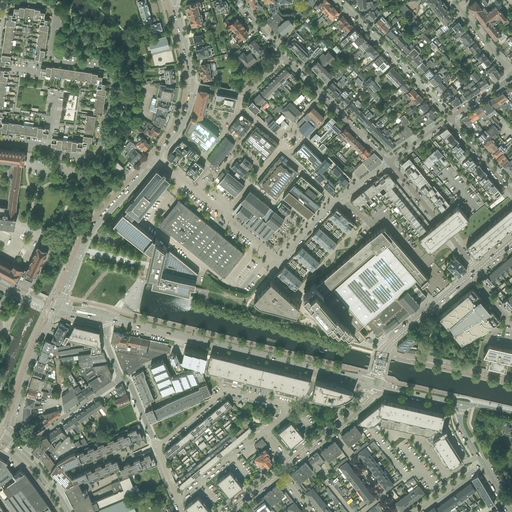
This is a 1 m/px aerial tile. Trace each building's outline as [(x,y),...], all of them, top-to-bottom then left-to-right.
[(145,0),(144,0),(141,1),(138,2),(144,23),(151,21),(150,14),(148,6),(147,6),(145,0)] [(213,1),(215,6),(216,9),(217,13),(220,12),(226,11),(224,7),(227,6),(226,5),(227,4),(226,2),(225,1),(221,2),(220,0),(217,0),(216,0),(215,0),(214,0),(214,1),(213,1)] [(257,6),(258,11),(263,10),(262,7),(260,7),(260,6),(259,6),(259,4),(257,4),(256,0),(246,0),(247,1),(250,1),(250,6),(252,6),(252,7),(255,7),(255,6),(257,6)] [(264,0),(264,2),(269,2),(270,8),(273,15),(276,13),(279,11),(279,10),(278,5),(277,2),(273,0),(264,0)] [(318,13),(321,10),(329,3),(328,2),(329,2),(327,0),(326,1),(325,0),(322,0),(317,5),(316,4),(312,8),(314,10),(314,12),(316,13),(318,13)] [(357,0),(358,4),(358,5),(358,7),(359,7),(360,8),(362,10),(365,9),(367,7),(368,7),(372,4),(371,0),(357,0)] [(431,8),(435,13),(445,5),(445,4),(444,3),(443,2),(442,2),(441,2),(440,0),(431,8)] [(476,0),(472,4),(468,7),(474,15),(475,14),(494,39),(501,34),(494,25),(502,19),(503,21),(506,18),(500,10),(499,10),(496,5),(487,12),(484,7),(488,4),(484,0),(481,0),(477,0),(476,1),(476,0)] [(185,10),(186,13),(202,9),(199,1),(186,5),(187,9),(186,9),(185,10)] [(322,17),(324,19),(334,9),(332,6),(331,4),(330,5),(329,3),(321,10),(324,13),(323,14),(323,15),(322,17)] [(370,9),(365,15),(371,21),(374,17),(377,15),(379,13),(376,9),(373,12),(373,11),(372,10),(375,7),(375,6),(379,5),(379,3),(373,4),(369,8),(370,9)] [(435,13),(440,19),(449,12),(447,10),(448,9),(447,8),(448,7),(447,6),(446,6),(445,5),(435,13)] [(334,9),(324,19),(329,24),(332,20),(339,14),(338,13),(338,12),(338,11),(337,11),(334,9)] [(199,10),(186,13),(187,17),(189,17),(190,17),(190,20),(202,17),(201,13),(200,14),(199,12),(199,10)] [(381,17),(374,24),(378,29),(387,21),(384,18),(389,14),(389,13),(386,10),(385,12),(384,12),(382,14),(380,16),(381,17)] [(449,12),(440,19),(445,26),(446,25),(452,21),(451,20),(452,20),(452,19),(454,18),(451,15),(451,14),(450,12),(449,12)] [(273,15),(265,21),(267,23),(266,23),(267,24),(268,24),(274,32),(279,37),(280,37),(283,40),(287,37),(288,36),(285,32),(291,27),(293,25),(288,19),(285,20),(284,21),(282,18),(276,13),(273,15)] [(339,30),(341,27),(347,21),(342,16),(336,22),(338,24),(336,27),(339,30)] [(202,17),(190,20),(192,26),(204,23),(202,17)] [(387,21),(378,29),(383,33),(391,26),(391,27),(395,23),(398,20),(395,17),(392,20),(393,21),(390,24),(389,23),(387,21)] [(231,28),(233,30),(241,23),(238,20),(236,19),(230,24),(226,20),(223,23),(225,29),(227,28),(228,30),(231,28)] [(347,21),(341,27),(346,33),(353,27),(347,21)] [(452,27),(448,30),(449,32),(450,32),(454,29),(455,31),(462,26),(458,21),(454,24),(452,27)] [(305,22),(302,25),(310,33),(311,32),(313,30),(307,24),(305,22)] [(159,23),(151,25),(153,33),(162,30),(160,23),(159,23)] [(231,35),(233,38),(244,28),(243,27),(244,26),(241,23),(233,30),(235,32),(231,35)] [(385,35),(390,40),(398,32),(395,29),(398,27),(396,25),(385,35)] [(436,35),(433,37),(435,39),(437,37),(439,35),(448,29),(446,26),(445,27),(443,25),(440,27),(435,31),(435,34),(436,35)] [(455,35),(453,37),(455,39),(461,34),(465,31),(462,26),(455,31),(457,33),(455,35)] [(244,28),(233,38),(236,41),(235,42),(236,43),(235,44),(238,48),(242,44),(239,41),(243,38),(243,39),(247,36),(246,35),(248,33),(244,28)] [(354,28),(341,41),(341,42),(344,44),(348,40),(348,39),(349,38),(352,41),(356,37),(359,34),(359,33),(359,32),(358,31),(357,31),(355,29),(354,28)] [(398,32),(390,40),(394,45),(405,34),(403,32),(401,34),(399,31),(398,32)] [(461,34),(455,39),(456,40),(457,41),(459,39),(461,38),(462,39),(463,42),(464,41),(470,36),(467,32),(465,31),(461,34)] [(294,38),(287,45),(290,48),(290,47),(293,50),(304,40),(296,32),(292,36),(294,38)] [(203,37),(202,34),(193,36),(194,40),(193,40),(194,43),(195,43),(195,44),(204,42),(203,37)] [(394,45),(399,49),(407,42),(404,39),(407,36),(405,34),(394,45)] [(355,44),(357,46),(365,39),(364,39),(364,38),(363,37),(362,37),(360,35),(349,45),(351,47),(354,44),(354,45),(355,44)] [(425,35),(421,39),(426,44),(427,43),(428,44),(431,41),(425,35)] [(464,45),(462,47),(463,49),(470,44),(474,41),(470,36),(464,41),(463,42),(462,43),(463,44),(464,45)] [(165,37),(160,38),(150,41),(150,40),(149,41),(150,43),(149,43),(152,52),(168,48),(169,48),(169,47),(167,39),(166,39),(165,37)] [(365,39),(357,46),(357,47),(355,48),(357,51),(354,54),(356,57),(369,44),(367,42),(367,41),(366,40),(365,40),(365,39)] [(248,45),(252,51),(247,56),(244,53),(239,56),(248,67),(254,62),(255,63),(260,59),(258,57),(259,55),(258,54),(263,51),(260,47),(254,40),(248,45)] [(293,50),(299,56),(306,49),(302,45),(305,41),(304,40),(293,50)] [(407,42),(399,49),(403,54),(416,42),(415,40),(410,45),(407,42)] [(432,42),(428,46),(433,50),(437,47),(432,42)] [(471,46),(468,48),(470,50),(473,54),(476,52),(480,49),(475,43),(471,46)] [(200,48),(198,48),(196,49),(196,50),(195,51),(196,52),(197,53),(198,58),(203,57),(213,55),(210,44),(200,47),(200,48)] [(361,54),(360,54),(361,55),(362,56),(364,55),(366,57),(367,56),(375,49),(371,45),(367,48),(361,54)] [(409,52),(405,56),(410,61),(418,54),(422,50),(417,45),(414,47),(409,52)] [(306,49),(299,56),(304,61),(311,55),(313,57),(314,57),(322,49),(321,47),(320,48),(319,49),(318,48),(318,47),(314,51),(309,46),(306,49)] [(333,49),(338,54),(341,51),(336,46),(333,49)] [(367,56),(366,57),(368,60),(367,61),(369,63),(374,57),(375,57),(379,53),(375,49),(367,56)] [(328,51),(323,56),(322,55),(315,62),(316,63),(311,68),(326,82),(332,76),(323,67),(328,62),(329,63),(335,58),(328,51)] [(479,61),(474,65),(475,67),(487,58),(483,53),(477,58),(479,61)] [(418,54),(410,61),(415,67),(419,63),(423,59),(418,54)] [(373,61),(365,68),(368,71),(374,66),(373,65),(374,64),(373,63),(374,62),(378,66),(385,60),(380,55),(376,58),(373,61)] [(422,62),(420,64),(416,68),(421,73),(429,66),(435,60),(433,57),(427,63),(428,64),(426,66),(422,62)] [(487,58),(475,67),(477,69),(482,65),(484,68),(490,63),(487,58)] [(375,73),(378,76),(390,65),(385,60),(378,66),(377,68),(379,70),(375,73)] [(200,68),(201,72),(216,70),(215,64),(213,63),(211,64),(211,62),(208,63),(204,63),(205,65),(201,65),(201,67),(200,68)] [(345,63),(338,70),(340,73),(348,66),(345,63)] [(486,71),(489,75),(496,70),(493,66),(486,71)] [(166,67),(160,68),(160,71),(164,70),(165,74),(164,74),(164,75),(160,76),(161,77),(174,75),(173,69),(167,70),(166,67)] [(392,67),(385,75),(388,78),(389,78),(391,80),(398,74),(392,67)] [(285,68),(280,73),(286,79),(289,75),(293,80),(295,78),(285,68)] [(426,71),(423,74),(428,80),(432,76),(434,74),(435,75),(438,72),(435,69),(434,71),(432,72),(429,68),(426,71)] [(216,70),(201,72),(201,77),(203,77),(203,79),(207,79),(207,80),(214,79),(214,82),(219,81),(217,71),(216,71),(216,70)] [(432,77),(429,81),(434,86),(438,83),(441,80),(445,76),(443,74),(441,72),(439,70),(438,72),(435,75),(432,77)] [(489,81),(487,82),(489,85),(492,83),(501,76),(496,70),(489,75),(488,76),(490,78),(488,80),(489,81)] [(280,73),(275,78),(284,87),(289,82),(286,79),(280,73)] [(475,73),(471,76),(475,82),(479,78),(475,73)] [(388,78),(386,80),(391,85),(392,83),(396,87),(404,80),(398,74),(391,80),(389,78),(388,78)] [(439,84),(435,87),(440,93),(444,89),(446,87),(449,84),(446,82),(451,77),(450,77),(448,75),(442,80),(441,81),(439,84)] [(374,81),(371,77),(365,82),(368,86),(374,81)] [(275,78),(270,83),(276,88),(279,85),(283,90),(284,89),(285,88),(284,87),(275,78)] [(354,81),(359,86),(362,82),(358,78),(354,81)] [(489,85),(485,78),(484,78),(477,83),(482,90),(489,85)] [(330,85),(326,88),(331,92),(340,83),(340,84),(341,82),(340,81),(339,81),(339,80),(338,82),(336,83),(334,81),(332,82),(330,85)] [(340,83),(331,92),(335,97),(339,93),(341,91),(339,89),(345,83),(343,81),(341,82),(340,84),(340,83)] [(400,87),(397,90),(402,95),(405,92),(407,90),(411,87),(405,81),(399,86),(400,87)] [(273,95),(275,97),(279,92),(276,88),(270,83),(265,88),(273,95)] [(376,84),(371,88),(373,91),(374,92),(380,87),(381,87),(378,83),(377,83),(376,84)] [(470,84),(467,86),(473,95),(480,91),(476,84),(472,87),(470,84)] [(169,100),(171,101),(174,89),(166,87),(166,86),(160,85),(159,87),(159,88),(158,95),(157,99),(163,100),(169,101),(169,100)] [(445,91),(442,94),(447,100),(451,96),(453,94),(456,90),(455,89),(453,87),(451,85),(446,90),(445,91)] [(507,89),(502,93),(511,103),(511,85),(511,87),(511,86),(508,89),(507,89)] [(464,98),(462,99),(464,101),(473,95),(467,86),(465,87),(467,90),(462,93),(465,97),(464,98)] [(268,100),(273,95),(265,88),(261,92),(268,100)] [(340,94),(336,98),(340,102),(350,93),(349,92),(345,88),(342,92),(340,94)] [(409,92),(406,94),(409,97),(408,97),(408,99),(409,100),(411,100),(411,99),(418,94),(412,88),(409,92)] [(189,122),(184,131),(203,147),(205,149),(207,150),(208,148),(220,133),(202,118),(202,116),(203,115),(205,111),(206,106),(207,102),(208,97),(207,97),(209,92),(198,91),(197,95),(196,99),(195,103),(194,107),(193,111),(189,122)] [(350,93),(340,102),(345,106),(348,103),(351,100),(353,99),(351,96),(353,93),(351,91),(349,92),(350,93)] [(507,110),(508,111),(511,106),(511,103),(502,93),(494,98),(500,104),(502,107),(502,108),(505,111),(507,110)] [(237,98),(230,97),(216,94),(214,107),(226,110),(229,110),(234,112),(235,108),(236,104),(237,98)] [(259,94),(253,100),(255,102),(257,103),(259,105),(261,107),(262,108),(267,103),(264,100),(262,98),(259,94)] [(411,100),(406,104),(408,107),(414,102),(417,105),(419,102),(423,99),(418,94),(411,99),(411,100)] [(454,98),(448,101),(454,107),(455,107),(464,101),(462,99),(464,98),(463,95),(458,98),(457,96),(454,98)] [(305,105),(310,101),(305,96),(301,100),(305,105)] [(375,98),(374,99),(376,102),(377,102),(379,104),(382,101),(378,96),(377,96),(375,98)] [(390,104),(393,107),(402,100),(399,97),(390,104)] [(152,98),(149,110),(155,113),(165,117),(166,113),(167,110),(168,110),(169,109),(170,109),(171,106),(170,106),(170,104),(169,104),(168,103),(169,101),(163,100),(157,99),(152,98)] [(494,98),(488,101),(496,111),(499,110),(501,108),(502,107),(500,104),(494,98)] [(351,113),(357,107),(360,103),(357,100),(355,101),(354,100),(346,108),(351,113)] [(252,101),(247,106),(255,113),(261,107),(259,105),(257,103),(255,102),(254,103),(252,101)] [(420,107),(417,111),(421,114),(423,113),(424,112),(426,110),(430,106),(424,101),(421,104),(419,106),(420,107)] [(485,103),(481,106),(488,117),(493,114),(496,112),(496,111),(488,101),(485,103)] [(285,107),(282,110),(293,121),(301,113),(290,102),(288,104),(285,107)] [(357,107),(351,113),(356,117),(362,112),(359,109),(360,107),(362,105),(361,103),(360,103),(357,107)] [(478,118),(480,117),(483,120),(484,122),(487,120),(489,118),(488,117),(481,106),(473,111),(478,118)] [(297,124),(296,126),(306,136),(324,118),(313,107),(297,124)] [(428,111),(425,113),(429,117),(427,119),(428,120),(426,123),(428,125),(429,124),(433,122),(433,121),(431,119),(437,114),(431,107),(428,111)] [(360,114),(356,118),(361,122),(370,113),(370,112),(367,109),(363,113),(362,112),(360,114)] [(473,111),(468,115),(475,126),(476,127),(478,130),(479,132),(481,130),(482,130),(479,125),(478,125),(477,123),(478,122),(476,120),(477,119),(478,118),(473,111)] [(166,118),(165,117),(155,113),(153,116),(154,117),(152,121),(154,122),(162,126),(163,126),(164,123),(164,122),(166,118)] [(228,130),(239,139),(252,123),(241,113),(228,130)] [(361,122),(366,127),(371,121),(369,119),(373,115),(370,113),(361,122)] [(420,115),(413,120),(416,124),(423,119),(422,118),(425,115),(423,113),(420,115)] [(470,129),(475,126),(468,115),(462,119),(470,129)] [(331,117),(323,126),(327,130),(328,130),(336,122),(331,117)] [(489,118),(487,120),(493,125),(495,128),(498,131),(501,128),(497,124),(495,122),(492,119),(490,117),(489,118)] [(267,125),(275,132),(280,126),(273,119),(267,125)] [(366,127),(370,132),(380,122),(379,120),(375,124),(371,121),(366,127)] [(146,127),(143,132),(145,133),(149,135),(152,136),(155,137),(158,133),(159,132),(160,132),(160,131),(160,130),(156,127),(149,123),(148,122),(145,127),(146,127)] [(320,137),(318,139),(321,143),(334,130),(337,133),(342,128),(336,122),(328,130),(327,130),(320,137)] [(370,132),(375,137),(381,131),(378,128),(382,124),(380,122),(370,132)] [(486,136),(481,141),(483,143),(498,131),(495,128),(493,125),(486,131),(484,128),(482,130),(486,136)] [(252,131),(248,136),(243,142),(243,143),(244,142),(250,147),(249,148),(250,148),(250,147),(254,151),(254,152),(255,151),(259,155),(258,155),(259,155),(265,159),(264,160),(265,160),(275,148),(278,144),(273,140),(269,136),(265,133),(261,130),(256,126),(252,131)] [(407,126),(405,127),(410,133),(411,135),(414,134),(412,131),(407,126)] [(389,132),(380,141),(385,146),(390,140),(388,137),(391,134),(397,129),(396,128),(395,127),(391,131),(389,132)] [(405,127),(403,130),(407,135),(409,137),(410,136),(411,135),(410,133),(405,127)] [(340,133),(337,136),(341,140),(342,139),(344,137),(349,132),(345,128),(340,133)] [(438,134),(443,139),(450,132),(446,128),(438,134)] [(375,137),(380,141),(389,132),(391,131),(389,129),(386,131),(384,129),(382,131),(381,131),(375,137)] [(403,130),(401,132),(405,137),(406,139),(409,137),(407,135),(403,130)] [(478,130),(474,133),(481,141),(486,136),(482,130),(481,130),(479,132),(478,130)] [(483,143),(488,149),(496,142),(494,140),(497,136),(495,134),(498,131),(483,143)] [(344,137),(342,139),(346,143),(348,141),(353,137),(349,132),(344,137)] [(392,141),(390,140),(385,146),(389,150),(406,139),(405,137),(401,132),(398,134),(400,139),(395,142),(394,141),(393,142),(392,141)] [(447,144),(454,137),(450,132),(443,139),(447,144)] [(316,133),(309,139),(312,142),(316,138),(318,139),(320,137),(316,133)] [(138,143),(136,146),(140,150),(142,148),(144,151),(145,150),(149,145),(147,143),(148,142),(147,140),(146,141),(142,137),(140,135),(137,138),(140,140),(137,143),(138,143)] [(209,161),(216,167),(234,145),(225,137),(207,159),(209,161)] [(350,147),(352,145),(357,140),(353,137),(348,141),(346,143),(350,147)] [(451,149),(458,143),(459,142),(454,137),(447,144),(451,148),(451,149)] [(352,145),(356,150),(361,145),(357,140),(352,145)] [(130,151),(125,156),(127,158),(126,158),(133,164),(141,155),(139,153),(141,151),(140,150),(136,146),(130,141),(125,146),(130,151)] [(177,144),(174,148),(177,151),(183,155),(186,152),(190,147),(182,141),(178,145),(177,144)] [(491,153),(498,147),(501,145),(502,144),(500,142),(497,145),(495,143),(496,142),(488,149),(491,153)] [(322,143),(318,148),(322,152),(323,152),(327,148),(322,143)] [(454,154),(461,147),(458,143),(451,149),(451,148),(449,149),(454,154)] [(304,144),(292,155),(310,173),(312,171),(322,161),(304,144)] [(356,150),(360,154),(365,149),(361,145),(356,150)] [(492,154),(496,158),(506,149),(507,149),(505,147),(503,148),(501,145),(498,147),(498,148),(492,154)] [(190,147),(186,152),(196,160),(200,155),(190,147)] [(459,161),(467,155),(465,153),(466,152),(461,147),(454,154),(453,155),(459,161)] [(432,152),(438,160),(445,167),(450,163),(446,159),(443,162),(440,158),(443,155),(436,148),(435,149),(436,149),(432,152)] [(0,215),(16,217),(16,216),(22,164),(25,164),(26,160),(24,160),(24,157),(25,152),(0,149),(0,160),(9,161),(8,176),(9,176),(10,177),(11,177),(12,177),(8,206),(0,205),(0,215)] [(360,154),(358,156),(363,161),(370,155),(369,154),(370,153),(365,149),(360,154)] [(496,158),(500,162),(506,157),(504,155),(508,151),(507,150),(506,149),(496,158)] [(172,151),(167,157),(176,164),(183,155),(177,151),(175,154),(172,151)] [(183,155),(176,164),(186,172),(188,168),(190,166),(195,160),(196,160),(186,152),(183,155)] [(428,156),(427,156),(433,164),(436,161),(439,165),(437,167),(440,171),(445,167),(438,160),(432,152),(431,153),(428,156)] [(362,162),(368,169),(370,171),(378,166),(382,162),(382,161),(374,153),(362,162)] [(322,161),(312,171),(316,175),(314,177),(316,179),(333,196),(351,178),(328,155),(322,161)] [(466,168),(474,161),(472,159),(472,158),(471,156),(470,157),(469,156),(468,157),(467,155),(459,161),(465,168),(466,168)] [(500,162),(503,167),(511,159),(511,155),(508,159),(506,157),(500,162)] [(423,160),(422,161),(428,168),(431,166),(434,170),(432,172),(435,176),(440,171),(437,167),(433,164),(427,156),(426,157),(427,157),(423,160)] [(279,157),(258,183),(276,198),(297,172),(279,157)] [(231,168),(245,179),(251,173),(247,170),(252,164),(245,158),(240,164),(236,161),(231,168)] [(405,169),(413,163),(409,158),(404,162),(401,164),(405,169)] [(511,159),(503,167),(507,171),(511,166),(511,163),(511,162),(511,159)] [(195,160),(190,166),(197,172),(199,173),(204,167),(195,160)] [(112,165),(120,173),(124,168),(116,161),(112,165)] [(478,166),(477,165),(478,164),(476,162),(475,163),(474,161),(466,168),(470,172),(471,171),(478,166)] [(409,174),(417,168),(413,163),(405,169),(409,174)] [(475,176),(483,169),(478,164),(477,165),(478,166),(471,171),(475,176)] [(188,168),(186,172),(194,179),(197,175),(196,174),(197,172),(190,166),(188,168)] [(412,179),(420,172),(417,168),(409,174),(412,179)] [(151,285),(183,293),(189,294),(191,289),(191,287),(194,288),(196,282),(195,281),(195,279),(196,279),(198,273),(169,249),(169,251),(166,250),(167,248),(167,247),(155,237),(155,239),(153,238),(153,237),(131,219),(135,215),(139,219),(163,188),(170,180),(164,176),(166,174),(164,172),(162,174),(157,169),(135,196),(133,195),(129,200),(130,201),(125,208),(127,209),(124,213),(123,213),(113,225),(148,253),(148,252),(151,254),(151,256),(150,260),(146,277),(153,278),(152,281),(151,285)] [(478,182),(486,175),(487,174),(483,169),(475,176),(479,180),(478,181),(478,182)] [(222,171),(217,178),(221,181),(219,183),(224,187),(235,196),(244,186),(236,179),(228,172),(226,174),(222,171)] [(420,172),(412,179),(416,184),(424,177),(420,172)] [(391,177),(388,174),(388,173),(387,173),(386,173),(385,173),(384,173),(382,175),(382,176),(383,176),(388,182),(391,179),(390,177),(391,177)] [(482,186),(490,180),(488,177),(488,176),(487,174),(486,175),(478,182),(482,186)] [(300,175),(282,197),(308,218),(317,207),(320,204),(316,200),(322,193),(300,175)] [(383,186),(388,182),(383,176),(382,176),(382,175),(377,179),(378,179),(383,186)] [(420,188),(428,182),(424,177),(416,184),(420,188)] [(374,183),(379,189),(383,186),(378,179),(377,179),(373,182),(373,183),(374,183)] [(395,184),(396,183),(393,180),(393,181),(391,179),(388,182),(383,186),(379,189),(383,194),(386,191),(395,184)] [(486,191),(494,184),(493,183),(494,183),(492,181),(491,181),(490,180),(482,186),(486,191)] [(373,182),(368,186),(369,187),(369,186),(375,193),(378,197),(380,195),(382,194),(383,194),(379,189),(374,183),(373,183),(373,182)] [(424,193),(426,192),(432,187),(432,186),(428,182),(420,188),(421,189),(424,193)] [(386,191),(383,194),(384,196),(386,198),(390,195),(399,188),(399,187),(397,184),(396,185),(395,184),(386,191)] [(490,196),(498,189),(494,184),(486,191),(490,196)] [(429,197),(437,190),(433,185),(432,186),(432,187),(426,192),(429,197)] [(368,186),(364,190),(365,190),(370,197),(373,201),(376,199),(378,197),(378,198),(378,197),(375,193),(369,186),(369,187),(368,186)] [(390,195),(386,198),(388,200),(390,202),(389,203),(390,203),(402,192),(403,192),(401,189),(400,189),(399,188),(390,195)] [(498,189),(490,196),(494,200),(502,193),(498,189)] [(241,201),(233,211),(236,214),(240,217),(241,218),(241,217),(243,220),(244,221),(245,221),(246,222),(246,221),(249,224),(249,225),(250,225),(251,225),(253,227),(253,228),(254,228),(254,229),(255,229),(258,231),(258,232),(259,232),(262,235),(263,236),(266,238),(267,239),(266,239),(267,239),(271,234),(275,230),(275,229),(278,226),(281,222),(281,223),(281,222),(283,219),(284,219),(286,216),(287,215),(290,211),(291,210),(290,210),(287,207),(286,207),(283,204),(282,204),(279,209),(279,208),(278,209),(279,209),(280,211),(278,214),(275,212),(274,211),(269,207),(269,206),(267,205),(266,204),(262,201),(262,200),(261,200),(257,196),(256,196),(252,192),(251,192),(250,191),(250,190),(249,191),(245,196),(241,201)] [(374,201),(373,201),(370,197),(365,190),(364,190),(362,191),(359,193),(360,194),(369,204),(373,201),(374,201)] [(437,190),(429,197),(433,201),(441,195),(437,190)] [(390,203),(392,205),(393,207),(397,204),(406,197),(407,196),(404,193),(403,194),(402,192),(390,203)] [(359,193),(355,196),(361,204),(365,208),(367,206),(369,204),(369,205),(369,204),(360,194),(359,193)] [(437,206),(445,200),(441,195),(433,201),(437,206)] [(365,208),(361,204),(355,196),(350,201),(362,210),(364,208),(365,208)] [(397,204),(393,207),(395,209),(397,211),(396,211),(397,212),(397,211),(409,201),(410,201),(408,198),(407,198),(406,197),(397,204)] [(179,200),(160,224),(161,224),(161,225),(170,232),(171,233),(175,236),(177,238),(184,244),(186,245),(189,248),(191,249),(202,258),(204,260),(207,262),(208,263),(224,276),(232,266),(234,265),(236,262),(239,258),(243,253),(179,200)] [(437,206),(441,211),(449,204),(445,200),(437,206)] [(409,201),(397,211),(400,216),(401,216),(413,206),(414,205),(411,202),(411,203),(409,201)] [(404,221),(404,220),(417,210),(415,207),(414,207),(413,206),(401,216),(404,220),(404,221)] [(429,252),(443,241),(448,236),(469,219),(458,206),(437,223),(432,227),(418,238),(429,252)] [(511,206),(466,245),(475,256),(480,252),(480,253),(484,251),(484,250),(485,249),(488,247),(488,246),(490,245),(490,246),(493,243),(493,242),(494,241),(494,242),(498,239),(499,237),(499,238),(502,235),(504,233),(504,234),(507,231),(508,230),(511,227),(511,226),(511,206)] [(336,209),(333,212),(337,216),(341,220),(345,217),(345,216),(336,208),(336,209)] [(404,220),(406,223),(408,224),(407,225),(412,222),(420,215),(421,214),(419,211),(418,212),(417,210),(404,220)] [(332,213),(329,217),(332,220),(333,221),(337,217),(337,216),(333,212),(332,213)] [(0,271),(18,282),(18,281),(19,279),(22,273),(23,270),(21,269),(21,268),(0,256),(0,225),(15,227),(15,221),(16,217),(0,215),(0,271)] [(412,222),(408,225),(410,227),(411,229),(414,227),(415,226),(424,219),(425,218),(422,215),(421,216),(420,215),(412,222)] [(337,217),(333,221),(337,224),(338,225),(341,221),(341,220),(337,216),(337,217)] [(345,217),(341,220),(346,224),(349,228),(350,228),(354,224),(345,216),(345,217)] [(414,227),(411,229),(413,231),(415,233),(414,234),(415,234),(417,231),(419,230),(427,223),(428,223),(426,220),(425,220),(424,219),(415,226),(414,227)] [(341,221),(338,225),(341,228),(342,229),(345,225),(346,224),(341,220),(341,221)] [(417,231),(415,234),(417,236),(418,238),(432,227),(429,224),(429,225),(427,223),(419,230),(417,231)] [(345,225),(342,229),(346,232),(346,233),(350,228),(349,228),(346,224),(345,225)] [(319,228),(315,232),(319,235),(320,236),(323,232),(323,231),(319,227),(319,228)] [(303,295),(306,299),(337,335),(339,336),(347,338),(348,334),(320,301),(333,289),(337,286),(385,244),(386,244),(416,279),(417,279),(422,285),(429,280),(385,228),(383,228),(382,229),(381,229),(381,228),(380,229),(374,234),(366,241),(305,293),(303,295)] [(323,232),(320,236),(323,239),(324,240),(327,236),(328,235),(323,231),(323,232)] [(315,232),(311,236),(312,236),(315,239),(316,240),(319,236),(320,236),(319,235),(315,232)] [(327,236),(324,240),(328,243),(328,244),(332,240),(332,239),(328,235),(327,236)] [(319,236),(316,240),(320,243),(320,244),(324,240),(323,239),(320,236),(319,236)] [(25,267),(23,270),(22,273),(25,274),(24,277),(32,280),(35,273),(36,274),(50,244),(42,240),(40,239),(27,268),(25,267)] [(332,240),(328,244),(332,247),(333,248),(337,243),(332,239),(332,240)] [(324,240),(320,244),(322,245),(325,248),(328,244),(328,243),(324,240)] [(333,289),(320,301),(348,334),(347,338),(359,342),(360,341),(364,337),(365,336),(358,329),(360,327),(363,324),(366,322),(368,325),(372,329),(376,334),(383,328),(385,330),(386,332),(391,328),(408,314),(410,312),(411,311),(420,304),(419,303),(426,297),(413,282),(416,279),(386,244),(385,244),(337,286),(333,289)] [(325,248),(329,252),(333,248),(332,247),(328,244),(325,248)] [(301,247),(298,251),(302,254),(302,255),(306,251),(302,247),(301,247)] [(294,255),(299,259),(302,255),(302,254),(298,251),(294,255)] [(306,251),(302,255),(306,258),(307,259),(310,255),(311,255),(306,251)] [(299,259),(303,263),(307,259),(306,258),(302,255),(299,259)] [(310,255),(307,259),(311,262),(311,263),(315,259),(311,255),(310,255)] [(466,270),(463,266),(461,263),(458,261),(459,260),(458,259),(457,260),(455,258),(447,266),(455,273),(458,277),(466,270)] [(303,263),(307,267),(308,267),(311,263),(311,262),(307,259),(303,263)] [(315,259),(311,263),(315,266),(316,267),(319,262),(315,259)] [(505,262),(501,265),(507,273),(511,269),(505,262)] [(308,267),(307,267),(312,271),(316,267),(315,266),(311,263),(308,267)] [(501,265),(496,269),(502,276),(507,273),(501,265)] [(284,266),(281,270),(284,273),(285,274),(289,270),(285,266),(284,266)] [(496,269),(492,272),(498,280),(502,276),(496,269)] [(277,274),(281,278),(285,274),(284,273),(281,270),(277,274)] [(289,270),(285,274),(289,277),(289,278),(293,274),(289,270)] [(492,272),(488,276),(494,283),(498,280),(492,272)] [(281,278),(286,282),(289,278),(289,277),(285,274),(281,278)] [(293,274),(289,278),(290,279),(293,281),(294,282),(297,278),(298,278),(293,274)] [(494,283),(488,276),(487,276),(483,280),(489,288),(494,284),(494,283)] [(286,282),(290,286),(294,282),(293,281),(290,279),(289,278),(286,282)] [(294,282),(298,285),(298,286),(302,282),(298,278),(297,278),(294,282)] [(254,299),(253,300),(259,305),(296,315),(299,306),(298,306),(274,284),(271,281),(257,296),(255,298),(255,299),(254,299)] [(290,286),(294,290),(298,286),(298,285),(294,282),(290,286)] [(500,320),(472,288),(439,317),(447,326),(449,322),(455,331),(453,333),(461,342),(500,320)] [(511,304),(507,299),(506,299),(502,303),(508,310),(511,307),(511,304)] [(60,323),(56,331),(64,335),(70,325),(66,323),(64,326),(60,323)] [(444,325),(456,339),(444,324),(444,325)] [(90,354),(102,352),(101,346),(99,331),(74,325),(69,334),(66,334),(62,340),(66,341),(68,337),(92,343),(90,354)] [(64,335),(56,331),(52,339),(60,343),(64,335)] [(113,332),(111,340),(128,344),(130,335),(126,335),(126,334),(126,333),(125,333),(124,333),(124,334),(113,332)] [(130,335),(128,344),(136,365),(137,367),(143,369),(143,368),(141,364),(169,353),(169,352),(170,348),(170,346),(168,345),(169,344),(168,343),(168,344),(166,343),(164,343),(130,335)] [(410,336),(406,339),(411,346),(417,340),(414,339),(410,336)] [(44,344),(53,348),(54,346),(52,345),(54,343),(46,339),(44,344)] [(411,346),(406,339),(397,347),(396,347),(396,348),(397,349),(397,350),(403,352),(405,352),(411,346)] [(134,372),(143,369),(137,367),(136,365),(128,344),(111,340),(111,342),(120,365),(124,373),(128,374),(134,372)] [(49,352),(50,352),(51,350),(52,350),(53,348),(44,344),(42,349),(49,352)] [(497,349),(497,348),(497,347),(488,345),(483,355),(488,356),(485,366),(492,368),(493,366),(496,367),(495,368),(495,369),(495,368),(496,367),(499,368),(498,369),(505,371),(508,361),(511,361),(511,357),(511,350),(503,348),(503,349),(499,348),(498,348),(498,350),(497,349)] [(49,353),(49,354),(51,355),(51,356),(58,355),(58,354),(58,351),(58,350),(57,348),(54,346),(53,348),(52,350),(51,350),(50,352),(49,352),(49,353)] [(42,349),(40,355),(50,358),(51,359),(52,358),(52,357),(52,356),(51,356),(51,355),(49,354),(49,353),(49,352),(42,349)] [(154,363),(150,364),(152,369),(155,368),(157,374),(155,375),(158,383),(160,382),(163,388),(161,389),(163,394),(181,386),(180,384),(186,382),(187,384),(195,380),(195,378),(201,376),(201,378),(203,377),(202,375),(202,374),(203,371),(204,371),(202,368),(202,366),(204,367),(206,360),(207,355),(185,350),(184,350),(183,356),(183,357),(182,361),(182,362),(199,366),(199,367),(197,368),(196,367),(172,377),(173,380),(171,381),(163,360),(162,359),(154,363)] [(90,354),(78,356),(78,359),(80,367),(107,363),(103,352),(102,352),(90,354)] [(172,355),(170,356),(170,357),(172,360),(170,361),(171,364),(173,363),(176,371),(183,369),(180,361),(179,361),(176,353),(175,354),(174,354),(174,353),(173,353),(172,353),(171,353),(171,354),(172,355)] [(208,364),(206,370),(208,370),(216,372),(219,373),(218,378),(243,384),(243,382),(248,383),(248,386),(258,388),(263,367),(253,364),(242,362),(232,359),(221,357),(210,354),(208,364)] [(38,360),(36,364),(47,368),(48,366),(48,365),(48,363),(46,363),(38,360)] [(80,370),(89,384),(94,391),(111,379),(112,376),(107,363),(80,367),(80,370)] [(263,367),(258,388),(268,390),(268,388),(274,390),(273,392),(299,398),(300,393),(303,394),(304,394),(305,392),(307,388),(308,387),(309,386),(309,384),(310,383),(311,379),(305,377),(295,375),(284,372),(274,370),(263,367)] [(35,369),(33,375),(43,378),(47,380),(49,374),(45,372),(43,372),(35,369)] [(140,372),(131,376),(132,377),(133,381),(141,377),(142,377),(144,376),(145,376),(145,375),(143,370),(140,372)] [(66,374),(70,382),(80,401),(86,396),(81,389),(80,386),(69,372),(66,374)] [(33,375),(31,380),(45,385),(50,387),(52,382),(49,381),(47,380),(43,378),(33,375)] [(141,377),(133,381),(135,385),(143,382),(146,381),(145,376),(144,376),(142,377),(141,377)] [(83,378),(81,380),(82,382),(83,383),(86,388),(87,387),(88,390),(87,390),(89,392),(90,394),(94,391),(89,384),(87,385),(84,381),(83,379),(83,378)] [(31,380),(29,386),(37,389),(48,391),(51,392),(52,388),(50,387),(45,385),(31,380)] [(81,380),(79,381),(80,383),(81,385),(80,386),(81,389),(86,396),(90,394),(89,392),(87,390),(88,390),(87,387),(86,388),(83,383),(82,382),(81,380)] [(315,380),(312,396),(327,399),(327,398),(329,398),(331,399),(334,399),(336,399),(336,400),(338,400),(341,400),(343,399),(345,398),(347,397),(349,396),(351,394),(353,393),(352,392),(352,393),(347,389),(337,386),(315,380)] [(143,382),(135,385),(136,387),(137,390),(145,387),(148,385),(146,381),(143,382)] [(68,391),(62,395),(63,406),(64,411),(80,401),(70,382),(67,384),(70,390),(68,391)] [(122,383),(115,389),(118,393),(119,394),(120,395),(120,396),(120,395),(124,392),(125,393),(126,393),(122,384),(122,383)] [(206,383),(199,387),(199,388),(201,391),(201,392),(204,399),(205,399),(211,396),(209,391),(208,388),(206,383)] [(145,387),(137,390),(139,395),(147,391),(150,390),(148,385),(145,387)] [(29,386),(27,391),(48,395),(48,391),(37,389),(29,386)] [(199,388),(195,390),(196,394),(200,402),(204,400),(205,400),(205,399),(204,399),(201,392),(201,391),(199,388)] [(147,391),(139,395),(141,399),(149,396),(152,395),(150,390),(147,391)] [(195,390),(190,392),(192,396),(195,404),(200,402),(196,394),(195,390)] [(26,395),(26,396),(37,399),(41,400),(42,401),(43,398),(47,398),(48,395),(27,391),(26,395)] [(190,392),(186,394),(187,398),(191,406),(195,404),(192,396),(190,392)] [(121,397),(115,400),(118,407),(130,402),(126,394),(123,396),(121,397)] [(186,394),(181,396),(182,400),(186,408),(191,406),(187,398),(186,394)] [(149,396),(141,399),(143,404),(146,403),(150,401),(151,401),(154,400),(154,399),(153,397),(152,395),(149,396)] [(26,396),(23,407),(31,407),(39,407),(39,405),(34,405),(35,401),(40,402),(41,400),(37,399),(26,396)] [(181,396),(176,398),(178,402),(181,410),(186,408),(182,400),(181,396)] [(176,398),(172,400),(173,404),(177,412),(181,410),(178,402),(176,398)] [(227,399),(223,403),(229,410),(233,406),(227,399)] [(386,399),(357,421),(357,422),(380,427),(380,426),(428,437),(426,438),(429,443),(433,440),(433,441),(432,447),(443,465),(449,467),(450,467),(462,460),(462,461),(463,461),(444,432),(447,430),(446,428),(444,429),(443,427),(443,425),(443,423),(442,423),(444,414),(385,401),(386,399)] [(99,400),(95,403),(99,409),(101,408),(104,413),(107,411),(104,407),(99,400)] [(172,400),(167,403),(168,406),(172,414),(176,413),(177,412),(173,404),(172,400)] [(145,410),(151,424),(158,420),(155,412),(153,409),(152,407),(150,401),(146,403),(146,404),(148,408),(145,410)] [(95,403),(90,406),(98,417),(101,416),(97,411),(98,410),(99,409),(95,403)] [(167,403),(162,405),(164,408),(167,416),(172,414),(168,406),(167,403)] [(221,406),(219,407),(225,413),(229,410),(223,403),(220,405),(221,406)] [(162,405),(158,407),(159,410),(163,418),(167,416),(164,408),(162,405)] [(90,406),(86,409),(90,415),(92,414),(96,419),(98,417),(90,406)] [(23,409),(23,416),(31,416),(31,415),(32,415),(32,414),(36,414),(36,410),(31,410),(31,408),(31,407),(23,407),(23,408),(23,409)] [(158,407),(153,409),(155,412),(158,420),(163,418),(159,410),(158,407)] [(217,407),(215,410),(220,416),(223,419),(227,416),(224,413),(225,413),(219,407),(218,408),(217,407)] [(86,409),(80,412),(88,424),(91,422),(88,417),(90,415),(86,409)] [(53,411),(44,414),(47,418),(49,422),(60,414),(60,413),(60,410),(53,411)] [(212,412),(211,414),(216,420),(220,416),(215,410),(212,412)] [(80,412),(76,415),(81,422),(82,421),(86,426),(88,424),(80,412)] [(31,424),(31,417),(36,417),(36,414),(32,414),(32,415),(31,415),(31,416),(23,416),(23,423),(31,424)] [(209,414),(207,416),(214,426),(218,422),(216,420),(211,414),(209,415),(209,414)] [(76,415),(71,419),(79,430),(80,430),(82,428),(84,427),(80,422),(81,422),(76,415)] [(204,419),(203,420),(208,427),(210,429),(214,426),(207,416),(204,419)] [(44,419),(39,423),(44,429),(51,424),(50,423),(49,422),(47,418),(45,419),(44,418),(43,419),(44,419)] [(71,419),(67,421),(72,428),(74,427),(77,432),(78,433),(80,432),(79,430),(71,419)] [(201,421),(198,423),(204,430),(208,427),(203,420),(201,422),(201,421)] [(67,421),(63,425),(66,429),(67,431),(69,430),(73,435),(75,433),(72,428),(67,421)] [(282,430),(279,432),(282,436),(283,435),(286,439),(285,440),(290,447),(295,443),(295,444),(303,437),(302,437),(303,436),(297,428),(298,428),(296,425),(295,426),(291,421),(281,429),(282,430)] [(44,429),(39,423),(34,427),(35,431),(37,434),(44,429)] [(196,426),(194,427),(199,433),(200,434),(201,436),(206,433),(204,430),(198,423),(195,426),(196,426)] [(247,423),(243,427),(248,433),(253,430),(247,423)] [(130,436),(130,437),(142,432),(139,424),(132,427),(132,429),(128,431),(128,432),(130,436)] [(342,436),(349,445),(362,435),(354,426),(350,429),(350,430),(348,431),(342,436)] [(57,429),(54,431),(59,438),(62,436),(64,440),(65,438),(67,437),(64,434),(62,431),(60,427),(59,427),(57,429)] [(192,428),(190,430),(195,436),(195,437),(197,439),(201,436),(200,434),(199,433),(194,427),(193,429),(192,428)] [(243,427),(239,430),(244,436),(245,435),(245,436),(248,433),(243,427)] [(130,437),(130,436),(128,432),(128,431),(127,430),(127,429),(117,434),(118,436),(122,446),(127,444),(132,442),(132,441),(130,437)] [(187,433),(186,434),(191,441),(193,443),(197,439),(195,437),(190,430),(187,433)] [(239,430),(234,433),(240,440),(243,438),(242,438),(244,436),(239,430)] [(54,431),(47,435),(52,443),(59,438),(54,431)] [(140,441),(142,441),(144,440),(145,439),(142,432),(130,437),(132,441),(132,442),(137,440),(138,442),(140,441)] [(234,433),(230,437),(236,443),(237,442),(237,443),(240,440),(234,433)] [(117,434),(113,435),(107,438),(108,440),(112,450),(122,446),(118,436),(117,434)] [(184,435),(181,437),(187,444),(191,441),(186,434),(184,435)] [(43,438),(33,451),(38,455),(39,456),(40,455),(42,458),(47,454),(44,450),(49,444),(51,442),(52,443),(47,435),(44,437),(44,438),(43,438)] [(224,438),(226,440),(232,447),(234,445),(236,443),(230,437),(228,435),(224,438)] [(69,436),(67,437),(65,438),(64,440),(62,442),(60,440),(55,446),(56,447),(55,448),(54,448),(50,454),(49,453),(48,454),(48,453),(47,454),(42,458),(41,458),(51,471),(58,461),(71,454),(77,451),(79,450),(76,445),(75,445),(69,436)] [(179,440),(178,441),(183,447),(187,444),(181,437),(179,439),(179,440)] [(84,438),(80,440),(85,448),(87,447),(89,446),(84,438)] [(107,438),(97,442),(102,454),(102,455),(112,450),(108,440),(107,438)] [(224,438),(220,441),(227,450),(229,449),(232,447),(226,440),(224,438)] [(255,445),(257,448),(259,446),(263,450),(260,453),(260,452),(258,453),(259,454),(255,458),(256,460),(253,462),(253,464),(257,469),(259,469),(262,466),(263,468),(267,465),(267,466),(272,462),(269,459),(270,458),(267,454),(268,452),(265,449),(264,449),(263,448),(267,445),(262,439),(255,445)] [(75,443),(74,443),(76,445),(79,450),(85,448),(80,440),(79,440),(75,443)] [(176,442),(173,444),(179,451),(183,447),(178,441),(176,442)] [(220,441),(216,445),(223,454),(226,452),(226,451),(227,450),(220,441)] [(334,441),(328,447),(326,448),(321,451),(328,461),(342,451),(334,441)] [(367,441),(354,452),(355,454),(368,443),(367,441)] [(89,446),(87,447),(90,454),(92,459),(102,455),(102,454),(97,442),(93,444),(90,445),(89,446)] [(171,447),(169,448),(175,454),(179,451),(173,444),(170,446),(171,447)] [(223,454),(216,445),(212,448),(214,451),(219,457),(220,456),(221,456),(223,454)] [(85,448),(79,450),(77,451),(81,461),(82,463),(92,459),(90,454),(87,447),(85,448)] [(175,454),(169,448),(168,449),(167,449),(164,451),(166,453),(164,455),(166,461),(175,454)] [(361,456),(362,458),(368,453),(365,448),(358,453),(361,456)] [(153,458),(150,450),(150,451),(143,454),(143,456),(144,456),(139,458),(140,460),(141,463),(153,458)] [(51,471),(53,473),(54,474),(56,476),(58,478),(58,479),(59,479),(61,481),(60,481),(61,482),(63,484),(66,486),(65,487),(66,487),(87,477),(88,477),(85,471),(84,471),(72,476),(71,476),(71,475),(70,474),(66,470),(65,468),(66,467),(81,461),(77,451),(71,454),(58,461),(51,471)] [(214,451),(209,454),(215,461),(218,459),(217,458),(219,457),(214,451)] [(311,456),(308,459),(314,466),(313,467),(316,471),(321,468),(321,467),(319,464),(323,461),(320,456),(319,456),(317,452),(313,455),(311,456)] [(362,458),(365,462),(372,457),(368,453),(362,458)] [(209,454),(205,458),(210,464),(212,463),(215,461),(209,454)] [(2,459),(0,457),(0,511),(52,511),(48,505),(24,473),(23,472),(21,470),(20,469),(18,471),(14,474),(10,470),(7,465),(8,463),(2,459)] [(348,459),(346,457),(333,468),(335,469),(348,459)] [(365,462),(369,467),(375,462),(372,457),(365,462)] [(116,473),(120,471),(121,471),(119,466),(116,458),(106,462),(110,472),(111,475),(116,473)] [(139,458),(134,460),(129,462),(133,472),(143,468),(141,463),(140,460),(139,458)] [(155,466),(155,465),(156,465),(153,458),(141,463),(143,468),(148,466),(149,468),(155,466)] [(205,458),(201,461),(207,468),(209,466),(209,465),(210,464),(205,458)] [(201,461),(197,464),(202,471),(203,470),(204,470),(207,468),(201,461)] [(101,479),(111,475),(110,472),(106,462),(95,466),(100,477),(101,479)] [(129,462),(119,466),(121,471),(124,476),(133,472),(129,462)] [(313,471),(308,466),(305,462),(292,473),(298,481),(297,482),(305,492),(307,491),(300,482),(313,471)] [(340,467),(343,472),(350,467),(346,462),(340,467)] [(369,467),(372,471),(379,466),(375,462),(369,467)] [(197,464),(193,468),(198,475),(201,473),(200,472),(202,471),(197,464)] [(90,484),(101,479),(100,477),(95,466),(85,471),(88,477),(87,477),(90,484)] [(187,469),(189,471),(194,478),(195,477),(198,475),(193,468),(191,466),(187,469)] [(372,471),(376,476),(382,471),(379,466),(372,471)] [(343,472),(347,476),(354,471),(350,467),(343,472)] [(189,471),(184,475),(190,482),(193,479),(192,479),(194,478),(189,471)] [(224,489),(227,493),(229,496),(234,493),(242,487),(241,487),(242,486),(236,478),(237,477),(235,475),(234,476),(230,471),(220,478),(221,479),(218,482),(221,486),(222,485),(225,489),(224,489)] [(347,476),(350,481),(357,476),(354,471),(347,476)] [(376,476),(379,480),(386,475),(382,471),(376,476)] [(184,475),(180,478),(185,485),(187,483),(187,484),(190,482),(184,475)] [(379,480),(383,485),(389,480),(386,475),(379,480)] [(477,475),(471,479),(471,480),(476,487),(478,490),(484,486),(483,484),(483,485),(482,483),(482,482),(481,483),(480,481),(481,481),(480,481),(479,479),(480,479),(479,479),(478,477),(479,477),(477,475)] [(133,486),(129,476),(119,481),(111,484),(114,493),(96,501),(96,500),(92,502),(89,495),(77,501),(72,503),(72,504),(73,503),(74,506),(76,511),(94,511),(130,497),(130,498),(141,493),(137,484),(133,486)] [(350,481),(354,486),(360,480),(357,476),(350,481)] [(66,487),(65,488),(71,500),(71,499),(72,502),(72,503),(77,501),(89,495),(85,497),(83,493),(93,488),(90,484),(87,477),(66,487)] [(185,485),(180,478),(175,483),(177,489),(178,489),(177,489),(180,487),(181,489),(184,486),(185,485)] [(354,486),(357,490),(364,485),(360,480),(354,486)] [(389,480),(383,485),(386,490),(393,485),(389,480)] [(466,486),(471,493),(476,490),(470,483),(466,486)] [(277,485),(264,495),(267,499),(271,505),(284,494),(290,501),(287,503),(288,505),(291,503),(293,501),(285,491),(283,493),(277,485)] [(357,490),(361,495),(367,490),(364,485),(357,490)] [(419,486),(414,489),(419,496),(424,493),(419,486)] [(462,489),(467,496),(471,493),(466,486),(462,489)] [(484,486),(478,490),(478,491),(483,498),(489,495),(489,494),(488,493),(487,492),(487,491),(487,492),(486,490),(485,488),(484,486)] [(306,493),(309,498),(315,493),(312,488),(306,493)] [(414,489),(409,493),(414,500),(419,496),(414,489)] [(468,498),(467,496),(462,489),(457,492),(464,502),(468,498)] [(361,495),(364,499),(371,494),(367,490),(361,495)] [(460,505),(464,502),(457,492),(453,496),(458,503),(459,505),(460,505)] [(309,498),(312,502),(319,497),(315,493),(309,498)] [(409,493),(405,496),(410,503),(414,500),(409,493)] [(371,494),(364,499),(368,504),(375,499),(371,494)] [(489,495),(483,498),(483,499),(488,507),(494,503),(493,500),(492,500),(491,499),(492,499),(491,498),(491,499),(490,497),(489,495),(489,494),(489,495)] [(144,495),(134,499),(137,506),(147,501),(144,495)] [(198,496),(192,501),(189,504),(189,505),(186,507),(189,511),(190,510),(191,511),(209,511),(211,511),(204,504),(205,503),(204,501),(202,501),(198,496)] [(405,496),(400,500),(405,506),(410,503),(405,496)] [(448,499),(454,506),(458,503),(453,496),(448,499)] [(130,497),(94,511),(136,511),(130,498),(130,497)] [(263,497),(252,506),(256,511),(265,511),(271,508),(263,497)] [(312,502),(316,506),(322,501),(319,497),(312,502)] [(455,507),(454,506),(448,499),(444,502),(449,509),(450,510),(455,507)] [(405,506),(400,500),(395,503),(400,510),(405,506)] [(316,506),(319,510),(326,505),(322,501),(316,506)] [(444,511),(445,511),(449,509),(444,502),(440,505),(444,511)] [(287,508),(290,511),(291,511),(297,507),(294,503),(287,508)]
